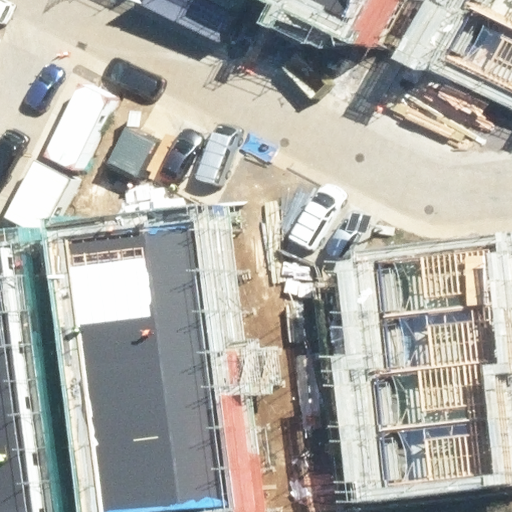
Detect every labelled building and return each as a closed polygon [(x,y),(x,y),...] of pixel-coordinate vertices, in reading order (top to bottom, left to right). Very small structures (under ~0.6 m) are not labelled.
[(23,0),(12,182),(119,189),(126,71),(168,74),(172,0),(23,0)] [(311,0),(335,11),(340,0),(311,0)] [(511,0),(469,0),(465,8),(511,30),(511,0)] [(511,30),(465,8),(441,58),(511,92),(511,30)] [(340,136),(287,128),(273,217),(326,225),(340,136)] [(221,511),(189,223),(49,239),(79,511),(221,511)] [(496,243),(344,262),(351,321),(504,302),(496,243)] [(504,302),(351,321),(358,378),(492,361),(511,359),(504,302)] [(492,361),(358,378),(365,434),(499,417),(492,361)] [(8,373),(0,373),(0,432),(15,431),(8,373)] [(507,478),(499,417),(365,434),(364,434),(371,494),(507,478)] [(15,431),(0,432),(0,489),(23,487),(15,431)] [(25,511),(23,487),(0,489),(0,511),(25,511)]
